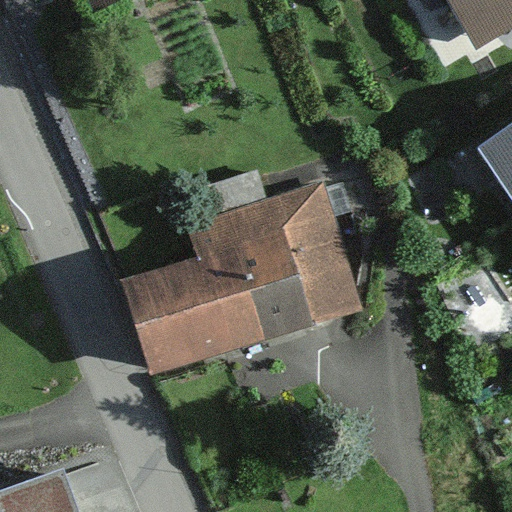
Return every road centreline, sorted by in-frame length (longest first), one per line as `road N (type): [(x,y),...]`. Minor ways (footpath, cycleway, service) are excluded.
road 1 (residential): [(0,111),(170,511)]
road 2 (unknown): [(128,409),(0,437)]
